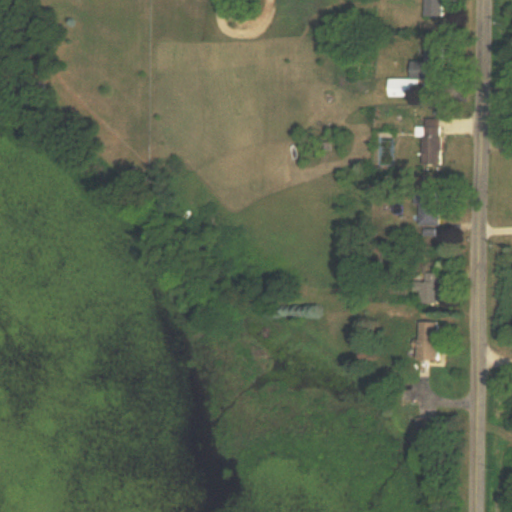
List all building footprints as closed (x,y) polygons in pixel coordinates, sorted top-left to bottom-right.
[(408,80),(386,80),(386,99),(430,99),(429,62),(408,62),(408,80)] [(439,128),(420,128),(420,166),(439,166),(439,128)] [(437,226),(437,193),(416,193),(416,226),(437,226)] [(439,304),(439,274),(413,274),(413,293),(419,293),(419,304),(439,304)] [(440,323),(419,323),(419,360),(440,360),(440,323)]
